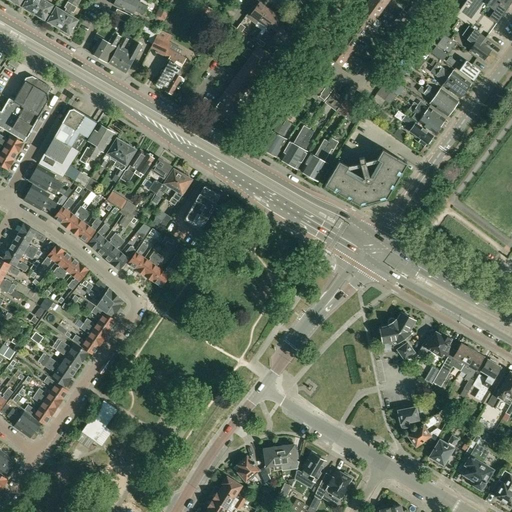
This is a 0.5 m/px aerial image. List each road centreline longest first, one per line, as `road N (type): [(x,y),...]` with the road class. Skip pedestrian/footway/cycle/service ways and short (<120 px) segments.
road 1 (primary): [(0,34),(368,257)]
road 2 (primary): [(380,241),(75,60)]
road 3 (residential): [(40,456),(138,302),(17,208)]
road 4 (tertiary): [(380,241),(511,56)]
road 5 (residential): [(257,384),(368,257)]
road 6 (primary): [(368,257),(511,339)]
road 7 (residential): [(384,466),(257,384)]
road 8 (residential): [(177,511),(257,384)]
road 9 (primary): [(511,314),(380,241)]
road 10 (residential): [(188,110),(239,39),(229,32),(250,0)]
